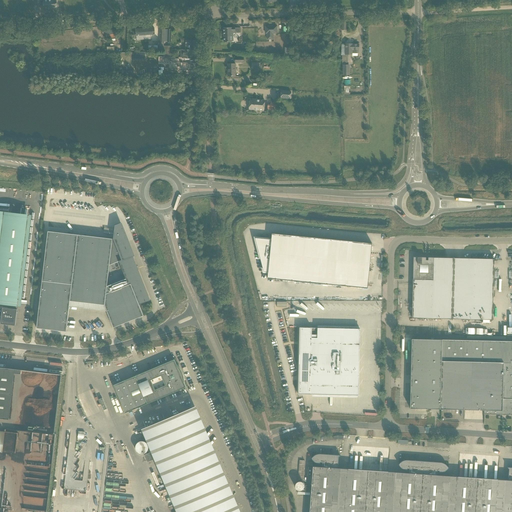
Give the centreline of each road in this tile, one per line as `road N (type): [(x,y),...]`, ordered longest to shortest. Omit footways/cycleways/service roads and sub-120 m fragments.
road 1 (unclassified): [(386,427),(394,243),(511,240)]
road 2 (secondary): [(180,196),(219,192),(399,208)]
road 3 (unclassified): [(206,14),(417,13)]
road 4 (unclassified): [(0,27),(206,14)]
road 5 (unknown): [(81,351),(108,439),(100,511)]
road 6 (secondary): [(370,195),(213,185)]
road 7 (secondary): [(0,162),(141,194)]
road 8 (unclassified): [(140,338),(93,351),(0,343)]
road 9 (tertiary): [(198,318),(252,446)]
road 10 (tertiary): [(257,438),(203,310)]
road 11 (unknown): [(247,511),(196,391)]
road 12 (unknown): [(297,428),(270,305)]
road 13 (unclassified): [(511,436),(386,427)]
road 14 (unknown): [(112,332),(156,304),(132,239)]
road 15 (secondary): [(213,185),(166,167),(99,173)]
